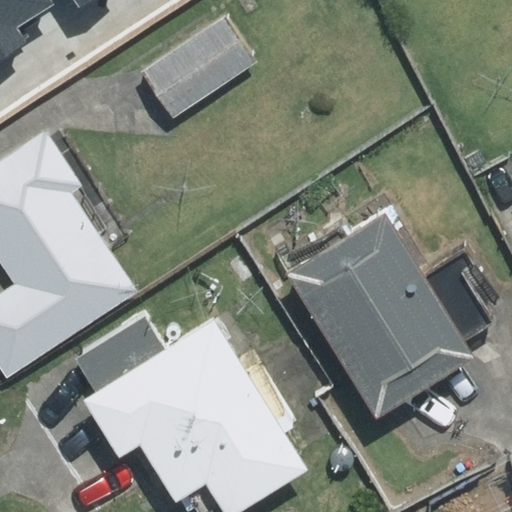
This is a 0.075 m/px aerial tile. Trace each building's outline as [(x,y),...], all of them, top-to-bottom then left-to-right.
[(0,0),(0,24),(36,0),(0,0)] [(261,51),(229,7),(148,66),(180,109),(261,51)] [(129,220),(57,118),(0,158),(0,237),(26,275),(0,292),(0,347),(15,369),(144,278),(112,233),(129,220)] [(281,270),(373,416),(472,354),(380,208),(281,270)] [(141,313),(75,357),(98,393),(90,399),(126,455),(144,444),(183,503),(213,484),(231,511),(242,511),(314,465),(289,427),(297,421),(289,408),(282,413),(217,313),(164,348),(141,313)]
